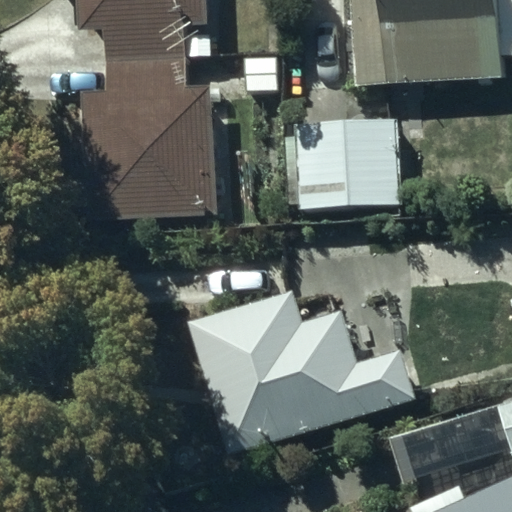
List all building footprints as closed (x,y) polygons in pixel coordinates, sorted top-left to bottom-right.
[(214,0),(89,0),(90,33),(114,32),(116,91),(94,92),(98,219),(224,215),(220,88),(194,89),(193,58),(218,57),(218,34),(189,35),(189,25),(216,24),(214,0)] [(511,0),(359,0),(362,85),(511,79),(511,0)] [(406,120),(303,122),(304,208),(407,206),(406,120)] [(303,294),(198,325),(238,458),(425,401),(410,352),(365,366),(350,314),(330,320),(326,305),(308,310),(303,294)] [(511,402),(502,405),(504,412),(399,442),(410,483),(511,451),(511,402)] [(511,511),(511,478),(504,463),(405,511),(511,511)]
